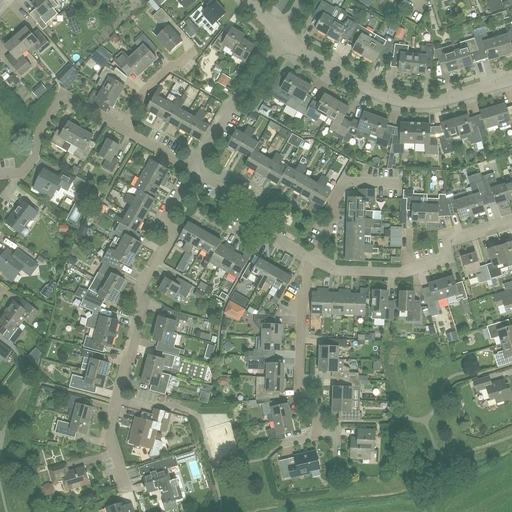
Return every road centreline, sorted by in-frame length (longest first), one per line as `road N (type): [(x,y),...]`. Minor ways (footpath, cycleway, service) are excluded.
road 1 (residential): [(115,399),(143,303),(135,297),(177,225),(164,217),(193,170)]
road 2 (residential): [(285,39),(386,97),(427,102),(511,80)]
road 3 (residential): [(312,257),(332,269),(406,271),(447,258),(443,240),(511,220)]
road 4 (residential): [(317,436),(317,398),(298,395),(312,257)]
road 5 (residential): [(123,128),(63,93),(24,172),(0,175)]
road 6 (residential): [(193,170),(236,98),(253,88),(285,39)]
road 7 (residential): [(312,257),(346,183),(400,182)]
